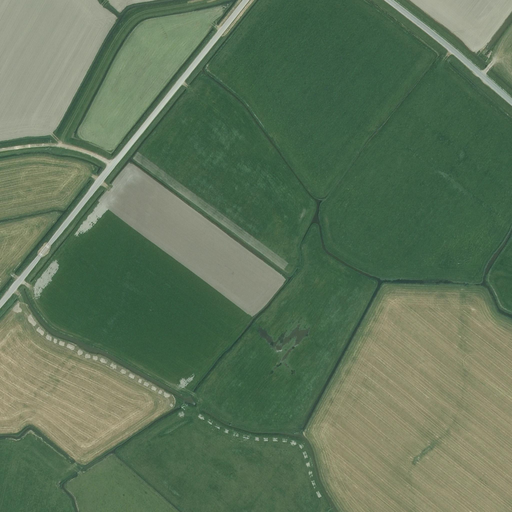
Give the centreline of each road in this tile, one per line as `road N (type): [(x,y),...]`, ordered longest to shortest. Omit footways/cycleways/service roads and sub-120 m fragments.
road 1 (tertiary): [(0,304),(246,0)]
road 2 (track): [(206,0),(133,16),(58,145)]
road 3 (tertiary): [(511,102),(388,0)]
